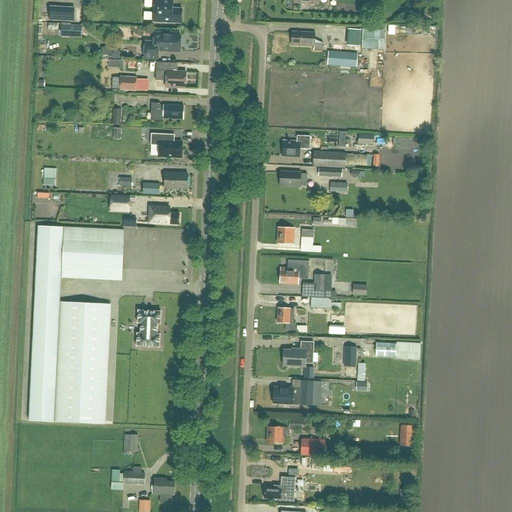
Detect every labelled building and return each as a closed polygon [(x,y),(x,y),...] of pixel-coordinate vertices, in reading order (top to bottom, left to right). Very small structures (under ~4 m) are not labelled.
[(181,23),(182,9),(172,8),(172,0),(154,0),(153,22),(181,23)] [(74,22),(75,8),(50,6),(49,20),(74,22)] [(81,38),(81,26),(61,25),(60,37),(81,38)] [(361,46),(361,29),(348,29),(348,46),(361,46)] [(383,50),(384,30),(363,29),(362,49),(383,50)] [(177,34),(173,33),(172,33),(172,34),(172,35),(163,35),(163,33),(155,32),(154,42),(145,42),(144,58),(158,59),(158,51),(180,52),(181,36),(178,35),(178,34),(177,34)] [(322,50),(322,43),(314,43),(315,33),(291,32),(291,46),(313,47),(313,49),(322,50)] [(101,47),(101,55),(110,56),(111,57),(117,49),(117,48),(101,47)] [(327,65),(357,67),(358,54),(328,52),(327,65)] [(185,89),(186,72),(170,71),(170,63),(156,62),(155,80),(166,81),(166,88),(185,89)] [(120,77),(120,90),(136,91),(136,78),(120,77)] [(164,107),(162,107),(162,105),(159,104),(151,103),(150,120),(163,121),(163,118),(183,119),(184,107),(164,106),(164,107)] [(120,125),(121,110),(113,109),(112,125),(120,125)] [(114,130),(114,138),(124,138),(124,131),(114,130)] [(328,143),(339,142),(338,132),(328,133),(328,143)] [(151,134),(151,145),(159,146),(159,157),(181,158),(182,142),(174,142),(175,135),(151,134)] [(359,135),(358,144),(371,144),(372,135),(359,135)] [(310,149),(310,137),(297,136),(297,142),(283,141),(283,157),(299,158),(300,149),(310,149)] [(345,168),(345,153),(327,152),(314,152),(313,166),(330,167),(345,168)] [(348,154),(348,164),(367,164),(367,154),(348,154)] [(43,185),(55,185),(56,168),(43,167),(43,185)] [(341,177),(342,170),(318,169),(318,176),(341,177)] [(307,187),(308,175),(301,175),(301,173),(281,172),(280,186),(300,187),(307,187)] [(187,189),(187,174),(165,173),(165,188),(187,189)] [(129,179),(120,178),(119,187),(128,187),(129,179)] [(347,183),(339,183),(338,192),(347,193),(347,183)] [(159,195),(160,185),(153,185),(143,185),(143,194),(159,195)] [(111,196),(110,212),(130,213),(130,197),(111,196)] [(179,225),(180,215),(170,214),(170,208),(150,207),(149,223),(179,225)] [(54,422),(63,227),(38,226),(29,421),(54,422)] [(123,282),(126,231),(66,228),(63,279),(123,282)] [(293,244),(294,229),(278,228),(278,243),(293,244)] [(313,239),(313,230),(302,230),(301,238),(313,239)] [(288,268),(281,268),(280,284),(298,285),(298,279),(308,279),(309,261),(288,260),(288,268)] [(324,291),(325,275),(314,275),(313,291),(324,291)] [(366,296),(367,285),(353,284),(352,295),(366,296)] [(330,309),(331,299),(311,298),(311,308),(330,309)] [(112,305),(61,302),(54,420),(105,422),(112,305)] [(295,331),(296,323),(293,323),(294,309),(278,309),(278,322),(286,323),(285,330),(295,331)] [(160,312),(139,311),(138,311),(139,311),(138,322),(138,323),(139,323),(141,323),(141,334),(138,334),(137,333),(137,334),(138,334),(137,345),(137,346),(138,346),(159,347),(160,347),(160,346),(160,335),(159,334),(159,335),(157,335),(157,324),(160,324),(161,324),(161,323),(161,312),(160,311),(160,312)] [(313,363),(313,343),(302,342),(302,349),(296,349),(296,350),(284,350),(283,366),(305,367),(306,363),(313,363)] [(395,357),(396,344),(376,343),(375,356),(395,357)] [(396,343),(396,344),(395,357),(395,359),(419,360),(420,344),(396,343)] [(356,367),(356,347),(344,346),(343,367),(356,367)] [(365,380),(366,363),(358,362),(357,380),(365,380)] [(313,379),(314,368),(305,367),(304,378),(313,379)] [(313,406),(314,382),(302,381),(301,393),(298,393),(296,394),(294,394),(294,388),(271,387),(270,404),(293,405),(301,405),(313,406)] [(306,430),(307,420),(289,419),(289,429),(306,430)] [(413,447),(414,426),(400,425),(399,446),(413,447)] [(288,436),(288,428),(268,427),(268,443),(283,444),(284,436),(288,436)] [(137,452),(138,435),(124,435),(123,454),(130,455),(130,452),(137,452)] [(324,457),(325,440),(301,439),(300,455),(324,457)] [(331,472),(351,473),(352,462),(331,461),(331,472)] [(112,482),(120,482),(120,470),(112,470),(112,482)] [(145,484),(145,474),(132,473),(132,472),(124,471),(124,484),(145,484)] [(296,492),(308,492),(309,476),(297,475),(296,492)] [(265,488),(264,499),(274,499),(274,501),(294,502),(296,478),(281,477),(281,486),(274,485),(274,488),(265,488)] [(152,493),(161,494),(160,502),(171,503),(172,494),(174,494),(175,482),(166,482),(166,479),(155,479),(155,489),(152,489),(152,493)] [(407,503),(407,489),(400,489),(399,502),(407,503)]
